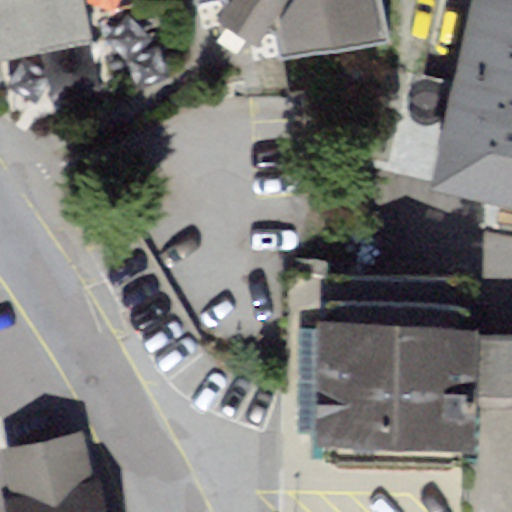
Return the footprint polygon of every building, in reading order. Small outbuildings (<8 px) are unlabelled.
[(0,0),(0,41),(91,24),(86,0),(0,0)] [(373,28),(366,0),(221,0),(213,15),(248,40),(264,20),(271,52),(373,28)] [(511,0),(479,0),(444,180),(511,195),(511,0)] [(469,278),(288,274),(284,485),(283,511),(464,511),(466,438),(467,394),(467,337),(469,278)] [(511,337),(467,337),(467,394),(511,394),(511,337)] [(86,475),(78,435),(17,447),(28,500),(17,502),(19,511),(99,511),(92,474),(86,475)]
